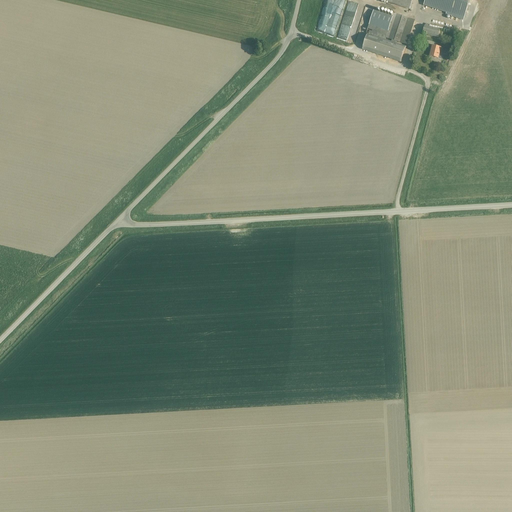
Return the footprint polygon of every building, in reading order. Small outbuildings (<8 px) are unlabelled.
[(412,0),(381,0),(410,9),(412,0)] [(425,0),(424,5),(437,9),(447,12),(446,14),(458,18),(463,20),(469,0),(425,0)] [(362,50),(401,62),(406,47),(395,44),(396,42),(407,45),(414,21),(408,19),(394,14),(393,17),(374,11),(366,34),(367,34),(362,50)] [(438,38),(440,30),(425,26),(423,34),(438,38)] [(432,46),(430,56),(438,59),(439,53),(447,55),(449,46),(441,44),(440,48),(432,46)]
